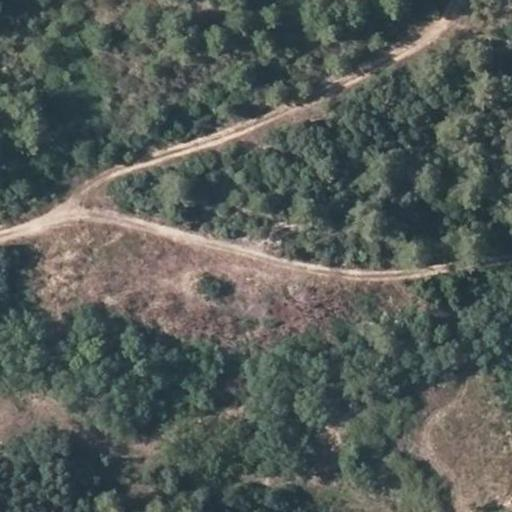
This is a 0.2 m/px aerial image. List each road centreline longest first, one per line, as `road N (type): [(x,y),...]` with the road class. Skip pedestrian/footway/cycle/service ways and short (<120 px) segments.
road 1 (track): [(0,237),(68,207),(345,274),(461,267),(511,254)]
road 2 (track): [(68,207),(122,164),(252,121),(400,51),(455,0)]
